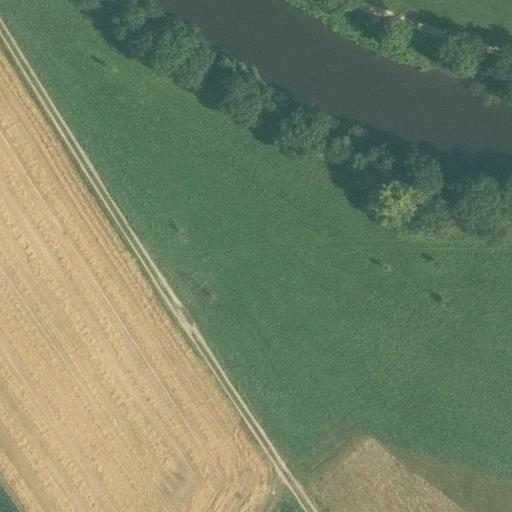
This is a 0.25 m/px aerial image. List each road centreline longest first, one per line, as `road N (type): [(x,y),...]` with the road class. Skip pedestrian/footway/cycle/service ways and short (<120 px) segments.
road 1 (track): [(0,26),(285,481)]
road 2 (track): [(511,233),(441,222),(235,128),(72,0)]
road 3 (track): [(345,0),(511,59)]
